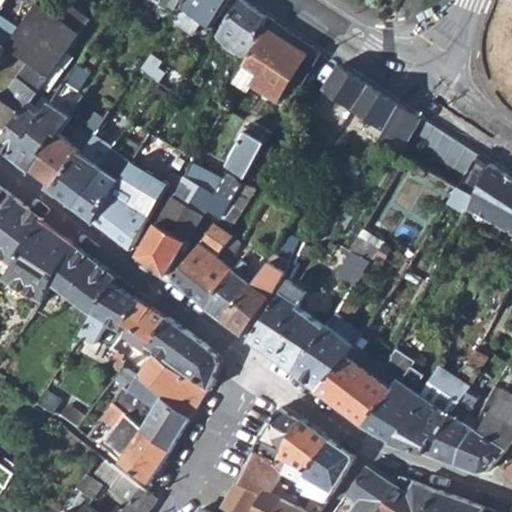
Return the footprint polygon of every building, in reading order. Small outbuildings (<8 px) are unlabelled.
[(0,58),(7,48),(34,7),(26,0),(23,0),(12,19),(2,12),(0,15),(0,58)] [(152,0),(176,16),(188,0),(177,0),(176,2),(173,0),(152,0)] [(212,27),(231,0),(188,0),(176,16),(173,21),(189,32),(202,19),(212,27)] [(243,1),(214,41),(237,56),(245,61),(268,17),(243,1)] [(0,98),(0,143),(1,144),(36,95),(41,89),(56,67),(80,34),(37,3),(34,7),(7,48),(27,63),(17,78),(28,85),(12,107),(0,98)] [(276,102),(311,45),(268,17),(245,61),(243,65),(258,76),(251,87),(276,102)] [(161,65),(150,56),(141,69),(156,84),(159,86),(166,77),(158,70),(161,65)] [(65,83),(78,92),(92,73),(78,63),(65,83)] [(319,91),(351,113),(369,83),(337,64),(319,91)] [(231,85),(246,95),(251,87),(258,76),(243,65),(231,85)] [(63,73),(56,67),(41,89),(48,94),(63,73)] [(60,134),(73,116),(74,116),(83,99),(85,97),(78,92),(65,83),(50,105),(14,153),(11,157),(31,172),(33,170),(60,134)] [(351,113),(383,133),(401,103),(369,83),(351,113)] [(50,105),(36,95),(1,144),(14,153),(50,105)] [(87,128),(97,135),(101,129),(119,102),(109,96),(87,128)] [(91,105),(83,99),(74,116),(80,121),(91,105)] [(436,169),(461,185),(468,173),(479,155),(461,144),(428,121),(401,103),(383,133),(377,143),(379,144),(393,154),(399,157),(407,142),(440,164),(436,169)] [(228,166),(230,167),(247,178),(273,134),(255,122),(228,166)] [(76,207),(103,165),(116,146),(118,144),(110,139),(112,137),(101,129),(97,135),(91,143),(57,189),(55,191),(76,207)] [(116,146),(130,155),(140,140),(126,131),(118,144),(116,146)] [(73,144),(60,134),(33,170),(57,189),(91,143),(80,134),(73,144)] [(130,155),(116,146),(103,165),(76,207),(96,222),(118,188),(133,163),(145,144),(140,140),(130,155)] [(371,162),(383,170),(393,154),(379,144),(370,161),(371,162)] [(459,187),(478,193),(494,165),(479,155),(468,173),(461,185),(459,187)] [(133,163),(118,188),(96,222),(132,249),(172,187),(133,163)] [(225,182),(193,165),(186,179),(217,196),(225,182)] [(511,194),(498,186),(506,173),(494,165),(478,193),(469,211),(511,234),(511,194)] [(498,186),(511,194),(511,176),(506,173),(498,186)] [(177,197),(205,218),(209,210),(220,217),(229,202),(235,195),(241,185),(229,175),(225,182),(217,196),(186,179),(180,192),(177,197)] [(256,189),(243,183),(241,185),(235,195),(248,203),(256,189)] [(0,263),(5,257),(13,263),(45,221),(46,220),(8,190),(0,200),(0,263)] [(229,202),(243,210),(248,203),(235,195),(229,202)] [(159,224),(189,242),(205,218),(177,197),(159,224)] [(229,202),(220,217),(218,219),(232,227),(243,210),(229,202)] [(284,206),(253,258),(261,263),(274,251),(297,212),(284,206)] [(16,285),(43,304),(83,250),(45,221),(13,263),(0,280),(0,303),(1,304),(16,285)] [(168,275),(189,242),(159,224),(139,255),(168,275)] [(234,238),(214,225),(202,243),(218,258),(224,250),(234,238)] [(292,236),(280,255),(290,262),(300,241),(297,239),(292,236)] [(235,258),(243,244),(239,241),(234,238),(224,250),(235,258)] [(236,271),(218,258),(202,243),(171,279),(206,308),(236,271)] [(78,321),(86,328),(115,285),(120,277),(84,249),(83,250),(43,304),(38,312),(49,317),(56,308),(53,306),(64,290),(87,308),(78,321)] [(341,276),(357,287),(373,263),(357,252),(341,276)] [(271,299),(287,271),(290,262),(280,255),(277,254),(254,284),(271,299)] [(254,284),(236,271),(206,308),(224,319),(254,284)] [(224,319),(244,334),(271,299),(254,284),(224,319)] [(110,323),(122,329),(128,322),(143,301),(115,285),(86,328),(82,334),(97,343),(110,323)] [(302,303),(282,292),(281,295),(250,339),(294,371),(330,326),(300,308),(302,303)] [(398,307),(386,298),(356,343),(319,391),(365,425),(401,378),(387,367),(379,361),(383,356),(378,353),(375,358),(364,350),(370,342),(374,344),(398,307)] [(169,318),(143,301),(128,322),(151,341),(169,318)] [(359,309),(349,302),(330,326),(294,371),(319,391),(356,343),(341,332),(359,309)] [(147,345),(212,388),(223,365),(219,353),(186,329),(169,318),(151,341),(147,345)] [(408,345),(400,339),(396,345),(398,346),(387,367),(401,378),(365,425),(396,443),(425,389),(408,376),(417,363),(404,352),(408,345)] [(488,357),(476,350),(469,363),(479,370),(488,357)] [(152,357),(140,374),(193,418),(208,390),(153,356),(152,357)] [(458,381),(441,368),(430,382),(425,389),(396,443),(426,454),(479,370),(469,363),(458,381)] [(485,423),(511,435),(511,369),(508,368),(487,400),(482,413),(487,416),(485,423)] [(490,376),(479,370),(426,454),(458,466),(477,427),(465,420),(475,405),(473,404),(490,376)] [(139,397),(127,413),(173,451),(191,421),(193,418),(140,374),(129,389),(139,397)] [(61,400),(45,391),(38,403),(54,412),(61,400)] [(125,454),(120,462),(152,484),(173,451),(127,413),(114,401),(87,436),(94,441),(97,436),(99,437),(110,423),(117,429),(109,441),(125,454)] [(282,453),(304,421),(283,407),(268,429),(257,448),(288,466),(291,460),(282,453)] [(477,427),(458,466),(478,473),(490,471),(511,445),(511,435),(485,423),(487,416),(482,413),(477,427)] [(305,475),(331,441),(305,418),(304,421),(282,453),(291,460),(293,460),(290,466),(305,475)] [(331,441),(305,475),(301,482),(302,484),(298,491),(300,492),(306,495),(308,492),(329,503),(356,458),(331,441)] [(257,448),(241,480),(269,495),(278,481),(288,466),(257,448)] [(132,500),(123,510),(123,511),(122,511),(149,511),(159,499),(99,454),(95,460),(101,464),(95,471),(112,484),(109,488),(119,496),(122,492),(132,500)] [(0,487),(2,489),(14,473),(13,472),(0,461),(0,487)] [(342,511),(427,511),(440,491),(404,475),(400,481),(371,464),(353,490),(338,509),(342,511)] [(92,496),(101,483),(86,473),(78,487),(92,496)] [(257,511),(269,495),(241,480),(240,479),(227,509),(233,511),(257,511)] [(257,511),(311,511),(296,503),(299,497),(297,497),(279,489),(282,484),(278,481),(269,495),(257,511)] [(484,511),(487,507),(441,489),(440,491),(427,511),(484,511)] [(296,503),(311,511),(322,511),(329,503),(308,492),(306,495),(300,492),(297,497),(299,497),(296,503)] [(105,496),(94,509),(97,511),(122,511),(123,511),(123,510),(105,496)]
